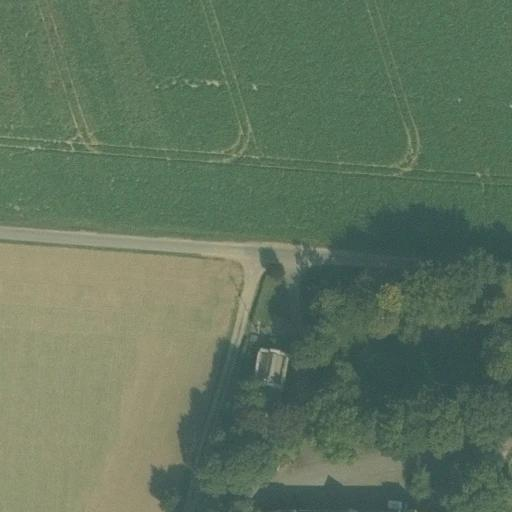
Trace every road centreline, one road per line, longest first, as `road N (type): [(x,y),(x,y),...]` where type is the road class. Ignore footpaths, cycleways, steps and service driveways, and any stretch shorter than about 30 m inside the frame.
road 1 (unclassified): [(511,273),(0,235)]
road 2 (track): [(208,511),(302,482),(511,436)]
road 3 (track): [(259,254),(181,511)]
